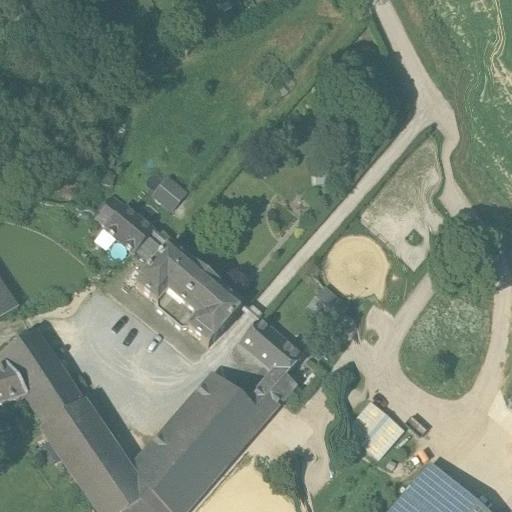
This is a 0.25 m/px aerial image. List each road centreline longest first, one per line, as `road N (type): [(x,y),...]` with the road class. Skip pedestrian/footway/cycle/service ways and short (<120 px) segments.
road 1 (unknown): [(385,94),(133,348)]
road 2 (residential): [(337,0),(414,150),(485,240)]
